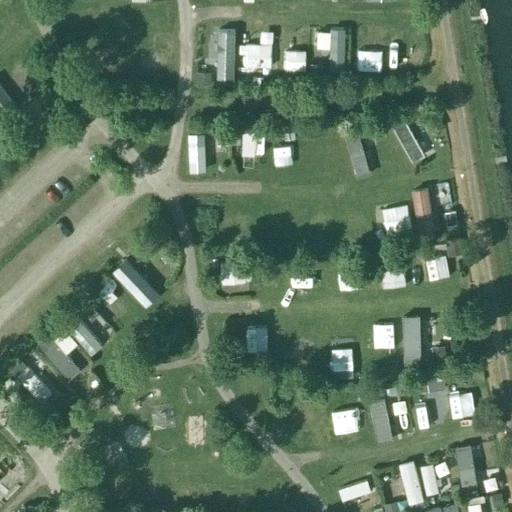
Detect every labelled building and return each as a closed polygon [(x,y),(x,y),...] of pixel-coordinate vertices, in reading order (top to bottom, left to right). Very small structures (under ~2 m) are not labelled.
[(0,39),(12,31),(5,21),(0,24),(0,39)] [(289,22),(288,64),(306,65),(307,22),(289,22)] [(389,60),(390,22),(364,22),(363,60),(389,60)] [(246,70),(269,69),(267,45),(245,46),(246,70)] [(412,155),(425,148),(406,115),(393,122),(412,155)] [(237,153),(257,153),(257,130),(237,130),(237,153)] [(428,181),(412,182),(414,211),(430,210),(428,181)] [(257,224),(258,204),(237,203),(236,223),(257,224)] [(404,256),(381,257),(382,282),(405,282),(404,256)] [(247,258),(221,259),(222,286),(247,285),(247,258)] [(136,262),(124,270),(143,300),(155,292),(136,262)] [(287,264),(262,263),(261,277),(286,279),(287,264)] [(299,263),(299,277),(322,278),(322,264),(299,263)] [(340,266),(340,294),(363,294),(362,266),(340,266)] [(421,345),(420,309),(404,309),(405,345),(421,345)] [(81,319),(71,326),(91,353),(100,346),(81,319)] [(37,341),(65,376),(81,364),(68,348),(77,340),(61,321),(37,341)] [(395,358),(394,335),(373,336),(374,358),(395,358)] [(29,363),(17,372),(40,402),(52,393),(29,363)] [(445,369),(451,412),(465,410),(459,367),(445,369)] [(383,381),(384,392),(369,394),(374,436),(393,434),(390,406),(403,405),(400,379),(383,381)] [(423,388),(410,389),(411,424),(425,423),(423,388)] [(347,436),(348,394),(328,393),(326,435),(347,436)] [(284,441),(299,441),(301,398),(286,397),(284,441)] [(476,439),(458,440),(461,485),(478,485),(476,439)] [(408,500),(423,496),(413,455),(398,459),(408,500)] [(434,457),(418,461),(426,493),(442,489),(434,457)] [(367,475),(339,486),(344,502),(373,491),(367,475)] [(471,498),(470,511),(484,511),(485,498),(471,498)]
